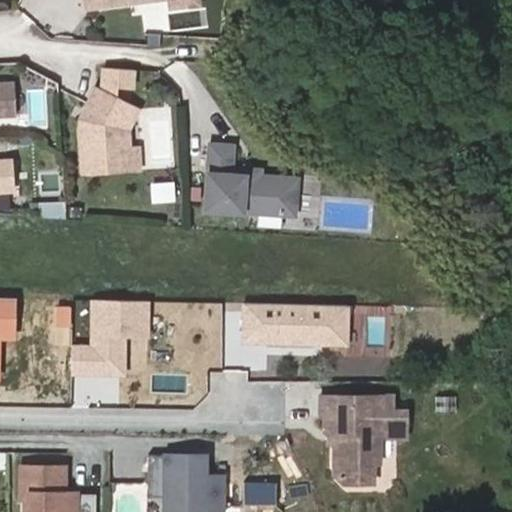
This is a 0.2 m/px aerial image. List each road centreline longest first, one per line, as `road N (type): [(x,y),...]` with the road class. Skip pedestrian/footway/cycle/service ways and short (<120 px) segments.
road 1 (residential): [(0,48),(157,53)]
road 2 (unknown): [(0,436),(142,435)]
